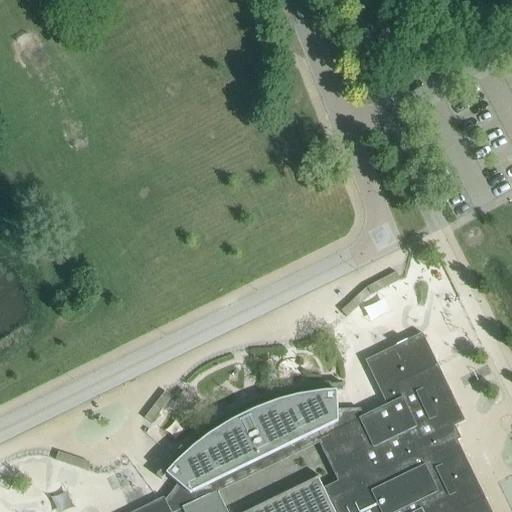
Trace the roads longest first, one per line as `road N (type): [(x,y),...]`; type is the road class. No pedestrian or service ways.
road 1 (unclassified): [(0,431),(391,239),(343,130)]
road 2 (residential): [(343,130),(511,43)]
road 3 (unclassified): [(343,130),(284,0)]
